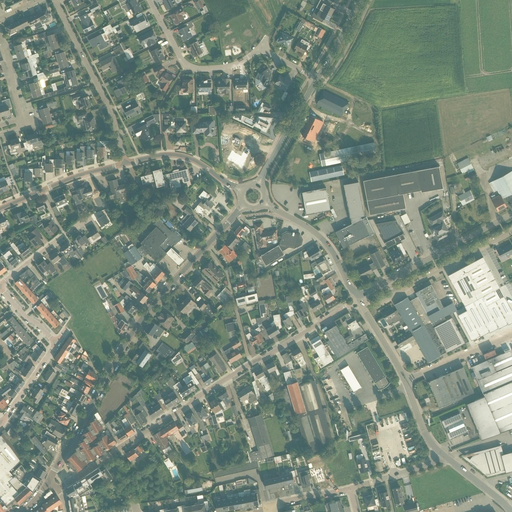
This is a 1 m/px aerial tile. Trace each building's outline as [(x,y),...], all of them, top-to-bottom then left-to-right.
[(79,0),(68,0),(69,2),(72,1),(73,2),(72,3),(76,11),(86,6),(84,2),(81,3),(79,0)] [(137,3),(135,0),(133,0),(132,1),(121,7),(122,9),(124,9),(126,13),(129,11),(131,15),(132,14),(142,9),(139,5),(138,6),(136,3),(137,3)] [(162,0),(167,9),(177,5),(174,0),(162,0)] [(203,10),(200,12),(202,15),(208,12),(205,6),(204,6),(203,4),(205,3),(203,0),(200,0),(201,0),(200,0),(193,0),(195,2),(194,2),(198,10),(202,8),(203,10)] [(319,0),(316,8),(331,16),(334,9),(330,7),(331,4),(322,0),(319,0)] [(100,9),(97,3),(89,7),(92,13),(100,9)] [(176,13),(171,16),(175,25),(176,25),(179,23),(180,23),(180,22),(180,23),(181,22),(187,19),(188,17),(186,14),(185,14),(182,8),(175,11),(176,13)] [(311,17),(322,22),(323,19),(328,22),(331,16),(316,8),(311,17)] [(47,9),(36,14),(40,22),(41,22),(42,24),(48,21),(47,18),(51,16),(47,9)] [(36,14),(27,19),(26,19),(29,25),(30,27),(40,22),(36,14)] [(86,14),(84,15),(80,17),(84,26),(82,27),(83,29),(84,30),(85,33),(90,30),(93,29),(95,28),(93,24),(91,20),(90,21),(86,14)] [(143,15),(143,16),(137,18),(129,22),(131,26),(133,25),(136,32),(150,25),(146,18),(145,19),(143,15)] [(26,17),(15,23),(19,30),(29,25),(26,19),(27,19),(26,17)] [(296,30),(300,32),(306,21),(302,19),(296,30)] [(184,28),(178,31),(180,35),(181,37),(184,41),(193,37),(189,29),(193,26),(191,21),(183,25),(184,28)] [(19,30),(15,23),(6,27),(9,35),(19,30)] [(105,33),(101,34),(89,41),(92,45),(97,43),(100,50),(105,47),(107,46),(105,42),(109,40),(106,35),(108,34),(112,32),(113,31),(110,24),(108,25),(103,28),(104,31),(105,33)] [(118,25),(112,28),(114,32),(115,34),(117,32),(118,34),(122,32),(119,27),(118,25)] [(314,25),(312,29),(316,31),(313,36),(317,38),(318,37),(322,29),(314,25)] [(328,32),(322,29),(318,37),(320,38),(323,32),(327,35),(328,32)] [(156,38),(153,31),(138,38),(142,46),(144,49),(155,43),(154,39),(156,38)] [(44,38),(46,44),(58,40),(56,34),(48,36),(47,32),(38,35),(39,39),(44,38)] [(282,32),(279,39),(278,39),(276,42),(277,43),(279,44),(282,43),(285,45),(285,46),(288,48),(293,38),(282,32)] [(16,53),(27,50),(25,44),(31,42),(30,38),(21,41),(22,44),(14,46),(16,53)] [(43,52),(44,55),(51,53),(51,51),(60,48),(58,40),(46,44),(48,50),(43,52)] [(298,41),(293,51),(296,53),(297,51),(303,55),(309,44),(302,40),(300,42),(298,41)] [(197,41),(186,47),(188,50),(190,49),(192,53),(192,55),(193,57),(194,57),(203,53),(201,49),(204,47),(202,43),(199,45),(197,41)] [(120,44),(120,45),(122,47),(124,52),(128,60),(133,57),(129,48),(126,50),(123,43),(120,44)] [(115,55),(123,51),(121,47),(117,49),(113,51),(115,55)] [(163,51),(161,47),(150,53),(155,63),(164,58),(161,51),(163,51)] [(16,53),(18,60),(26,57),(27,60),(36,58),(39,57),(38,53),(32,55),(30,49),(27,50),(16,53)] [(55,54),(57,61),(67,59),(65,52),(55,54)] [(112,57),(105,61),(100,63),(104,70),(110,66),(111,68),(110,68),(110,69),(111,69),(112,72),(117,70),(118,69),(112,57)] [(22,65),(24,72),(35,68),(34,65),(35,64),(36,64),(36,63),(36,62),(36,61),(36,58),(27,60),(28,63),(22,65)] [(57,61),(60,69),(69,66),(67,59),(57,61)] [(159,81),(168,87),(169,85),(170,84),(171,82),(171,81),(173,78),(165,73),(164,73),(162,71),(164,70),(162,66),(153,71),(156,75),(159,80),(159,81)] [(24,72),(26,78),(37,75),(38,78),(45,76),(44,72),(37,74),(35,68),(24,72)] [(132,69),(130,70),(125,73),(127,78),(130,76),(131,78),(136,76),(134,74),(132,69)] [(255,86),(258,84),(263,87),(264,89),(267,88),(270,81),(271,79),(270,76),(272,75),(268,69),(262,72),(263,73),(260,74),(258,73),(255,78),(255,86)] [(66,76),(67,79),(76,77),(74,70),(62,74),(63,77),(66,76)] [(145,75),(138,78),(140,82),(141,82),(143,84),(149,81),(145,75)] [(29,84),(31,91),(40,88),(42,88),(40,81),(46,79),(45,76),(38,78),(39,81),(29,84)] [(279,76),(275,84),(282,88),(281,88),(286,91),(291,81),(287,79),(286,80),(279,76)] [(53,91),(54,95),(73,89),(71,86),(78,84),(76,77),(67,79),(64,80),(67,87),(53,91)] [(118,97),(122,95),(132,90),(130,86),(129,87),(124,78),(118,82),(121,88),(119,89),(119,88),(118,89),(114,91),(118,97)] [(217,82),(217,94),(223,94),(229,93),(229,79),(223,79),(223,82),(220,82),(219,81),(218,81),(218,82),(217,82)] [(235,79),(235,91),(243,91),(243,93),(247,92),(247,79),(242,80),(239,80),(239,79),(235,79)] [(179,86),(179,95),(188,95),(188,93),(193,93),(193,80),(183,80),(183,86),(179,86)] [(198,87),(198,95),(211,95),(211,80),(207,80),(206,82),(204,81),(204,80),(200,80),(200,82),(199,82),(199,87),(198,87)] [(31,91),(33,98),(42,95),(40,88),(31,91)] [(352,105),(323,91),(316,104),(341,117),(345,110),(348,112),(352,105)] [(143,92),(140,93),(135,96),(137,101),(145,97),(143,92)] [(82,93),(71,97),(72,102),(77,100),(79,105),(77,106),(79,110),(82,109),(91,107),(88,96),(83,98),(82,93)] [(39,110),(42,117),(50,114),(48,108),(57,105),(55,101),(56,100),(55,98),(52,99),(53,102),(46,104),(47,108),(39,110)] [(3,106),(0,107),(0,108),(2,116),(9,114),(7,109),(11,108),(9,99),(1,101),(3,106)] [(132,102),(127,105),(123,107),(127,116),(131,114),(132,113),(134,116),(142,112),(138,105),(135,107),(132,102)] [(257,112),(263,112),(264,109),(269,112),(271,107),(265,104),(264,104),(262,103),(257,112)] [(191,116),(197,116),(197,107),(191,107),(191,108),(187,108),(187,113),(191,113),(191,116)] [(82,113),(76,115),(78,122),(80,122),(81,121),(84,131),(88,130),(90,130),(90,132),(96,130),(95,129),(95,128),(97,127),(94,117),(89,119),(87,112),(82,113)] [(42,117),(43,124),(51,121),(53,125),(66,121),(65,117),(52,121),(50,114),(42,117)] [(153,115),(145,119),(148,124),(155,121),(156,123),(160,121),(159,114),(153,115)] [(314,142),(324,122),(311,116),(301,136),(314,142)] [(272,122),(268,120),(263,117),(258,117),(256,122),(258,123),(256,127),(261,130),(266,133),(268,129),(267,128),(269,125),(270,125),(272,122)] [(324,134),(336,139),(342,126),(331,121),(324,134)] [(163,126),(163,127),(164,132),(170,132),(170,128),(176,128),(176,132),(177,132),(177,138),(174,138),(174,145),(181,144),(181,138),(180,138),(180,132),(186,132),(185,127),(185,122),(176,123),(176,125),(170,126),(170,125),(163,126)] [(192,124),(193,128),(193,133),(199,133),(199,132),(205,132),(205,135),(213,135),(213,132),(214,132),(214,131),(213,131),(213,127),(214,127),(213,122),(204,123),(204,124),(192,124)] [(246,140),(247,124),(238,124),(237,144),(235,144),(235,146),(251,147),(252,140),(246,140)] [(152,138),(145,125),(138,128),(134,130),(137,136),(141,134),(145,141),(152,138)] [(39,148),(43,147),(39,136),(34,138),(33,134),(26,136),(28,141),(26,141),(25,143),(27,150),(28,151),(29,151),(31,151),(32,150),(32,149),(32,147),(33,147),(38,146),(39,148)] [(221,145),(227,144),(229,140),(220,136),(221,145)] [(25,151),(27,150),(25,143),(24,138),(18,140),(17,139),(9,141),(10,145),(7,146),(8,149),(10,150),(9,151),(10,154),(11,155),(17,153),(17,154),(25,151)] [(96,141),(96,143),(97,143),(97,152),(97,155),(104,155),(104,150),(110,150),(110,141),(96,141)] [(86,150),(86,155),(86,158),(94,158),(94,152),(97,152),(97,143),(96,143),(94,143),(94,144),(90,144),(90,150),(86,150)] [(374,143),(319,154),(322,167),(377,155),(374,143)] [(76,153),(76,158),(76,161),(83,161),(83,155),(86,155),(86,150),(86,147),(80,147),(80,153),(76,153)] [(244,149),(245,149),(241,156),(239,156),(236,153),(235,152),(235,153),(234,153),(234,152),(232,151),(227,160),(228,160),(230,161),(231,162),(231,161),(239,165),(238,166),(242,168),(244,164),(243,164),(246,159),(249,152),(250,152),(245,149),(244,149)] [(65,156),(65,162),(66,164),(73,164),(73,158),(76,158),(76,153),(76,152),(69,152),(69,156),(66,156),(65,156)] [(55,160),(55,166),(55,168),(63,168),(62,162),(65,162),(65,156),(66,156),(66,153),(59,153),(59,160),(55,160)] [(475,173),(468,158),(457,162),(462,173),(462,174),(467,172),(469,176),(475,173)] [(45,164),(45,171),(45,172),(52,172),(52,166),(55,166),(55,160),(49,160),(49,164),(45,164)] [(38,168),(34,169),(34,177),(35,177),(42,176),(42,171),(45,171),(45,164),(45,162),(38,162),(38,168)] [(342,166),(309,173),(311,182),(322,180),(344,175),(342,166)] [(439,167),(363,181),(369,215),(406,208),(403,194),(421,190),(421,192),(443,188),(439,167)] [(20,178),(24,178),(24,181),(32,181),(31,177),(35,177),(34,177),(34,169),(24,169),(20,169),(20,178)] [(168,179),(168,177),(163,178),(162,172),(161,169),(153,171),(153,174),(141,177),(142,185),(156,181),(157,187),(165,185),(164,184),(169,182),(164,183),(164,180),(168,179)] [(167,174),(168,177),(168,179),(169,182),(171,191),(176,190),(176,188),(181,187),(179,180),(182,179),(183,184),(190,182),(187,169),(177,172),(177,170),(173,171),(173,172),(172,172),(172,173),(167,174)] [(511,193),(511,170),(489,183),(494,192),(497,191),(499,195),(491,200),(497,211),(506,207),(502,199),(511,193)] [(0,184),(3,191),(9,189),(7,186),(14,183),(11,176),(4,179),(3,177),(0,178),(0,184)] [(116,180),(109,181),(112,192),(109,193),(111,199),(114,198),(122,196),(121,194),(126,193),(127,196),(133,195),(132,192),(131,188),(128,189),(127,184),(118,186),(116,180)] [(350,219),(351,219),(364,212),(358,182),(343,185),(350,219)] [(134,186),(136,194),(142,193),(140,185),(134,186)] [(77,194),(78,195),(79,199),(93,195),(91,187),(83,189),(83,188),(77,190),(78,194),(77,194)] [(302,193),(305,209),(304,209),(305,211),(306,215),(322,212),(323,212),(323,211),(330,210),(326,189),(302,193)] [(463,206),(474,200),(469,190),(465,193),(463,189),(461,190),(463,193),(458,196),(463,206)] [(199,204),(193,210),(198,214),(201,211),(206,215),(209,211),(209,210),(213,204),(211,202),(213,199),(216,196),(211,192),(209,195),(203,191),(198,196),(202,200),(202,201),(201,200),(198,203),(199,204)] [(54,201),(56,206),(58,209),(67,204),(63,195),(57,197),(56,196),(53,198),(54,201),(54,202),(54,201)] [(107,207),(101,196),(94,200),(100,211),(107,207)] [(172,203),(180,210),(185,204),(176,197),(172,203)] [(35,204),(33,205),(35,208),(35,209),(36,208),(38,211),(41,210),(42,211),(43,211),(44,211),(45,214),(40,216),(41,219),(43,218),(48,216),(50,216),(48,212),(47,213),(41,201),(35,204)] [(187,214),(180,222),(184,225),(183,225),(186,227),(190,231),(193,227),(192,226),(197,222),(193,218),(191,217),(190,216),(192,212),(186,208),(183,211),(187,214)] [(103,210),(100,211),(96,213),(99,218),(97,220),(102,227),(109,222),(105,215),(106,214),(103,210)] [(436,224),(437,226),(430,229),(432,234),(435,232),(437,235),(436,235),(438,240),(446,235),(445,233),(448,231),(445,225),(442,221),(447,218),(443,211),(428,219),(432,226),(436,224)] [(15,219),(15,220),(17,223),(24,220),(26,223),(31,221),(31,220),(32,220),(30,217),(28,218),(25,212),(19,214),(18,213),(14,215),(15,219)] [(341,229),(339,230),(335,232),(338,239),(340,242),(343,249),(349,246),(349,245),(370,235),(374,233),(366,216),(364,216),(364,212),(351,219),(352,224),(341,230),(341,229)] [(400,216),(404,225),(410,222),(406,213),(400,216)] [(0,235),(2,240),(3,239),(1,233),(2,233),(2,231),(3,231),(4,229),(6,228),(8,229),(10,228),(9,224),(7,220),(5,221),(3,217),(0,218),(0,235)] [(378,220),(378,223),(375,224),(387,247),(405,238),(396,220),(392,221),(392,218),(378,220)] [(154,225),(156,227),(173,244),(175,245),(179,241),(179,240),(182,238),(178,235),(179,235),(178,234),(173,230),(171,232),(162,223),(163,223),(159,219),(158,220),(155,222),(153,224),(154,224),(154,225)] [(50,221),(47,224),(48,226),(44,228),(50,235),(56,230),(52,225),(53,224),(50,221)] [(262,223),(254,225),(255,231),(258,230),(259,233),(257,234),(258,242),(260,242),(261,247),(266,246),(265,241),(266,241),(266,242),(268,243),(272,242),(272,243),(274,244),(276,244),(277,242),(276,239),(277,239),(276,231),(277,231),(277,230),(272,231),(271,231),(271,232),(267,233),(267,232),(267,231),(266,231),(265,231),(264,231),(264,232),(262,233),(261,230),(263,229),(262,223)] [(234,233),(238,236),(239,237),(242,234),(244,236),(247,233),(248,233),(249,232),(249,229),(245,226),(243,229),(240,226),(234,233)] [(140,243),(142,245),(148,254),(149,254),(158,263),(167,254),(165,252),(173,244),(156,227),(140,243)] [(88,239),(90,243),(91,244),(101,237),(95,228),(89,233),(91,236),(88,239)] [(29,240),(32,243),(35,247),(41,243),(38,239),(39,239),(37,236),(40,234),(35,229),(29,234),(32,238),(29,240)] [(261,258),(256,261),(257,263),(262,260),(266,266),(284,255),(282,251),(289,247),(294,249),(297,247),(301,245),(302,240),(299,235),(287,232),(282,235),(282,239),(280,245),(279,246),(278,245),(260,256),(261,258)] [(76,239),(74,241),(76,244),(74,245),(77,250),(81,255),(84,253),(79,247),(85,242),(87,244),(87,243),(89,242),(84,235),(82,238),(80,235),(76,238),(76,239)] [(227,245),(228,246),(231,249),(234,251),(237,248),(234,245),(238,241),(236,238),(232,235),(229,238),(230,239),(226,244),(227,245)] [(10,245),(13,249),(15,251),(17,249),(23,256),(29,251),(24,245),(22,242),(19,245),(19,244),(16,247),(13,243),(10,245)] [(62,251),(63,252),(63,251),(65,254),(68,252),(72,257),(76,254),(79,258),(82,256),(81,255),(77,250),(74,252),(72,249),(67,242),(60,248),(62,251)] [(251,247),(245,242),(243,245),(249,250),(249,253),(252,250),(251,247)] [(129,249),(129,250),(137,262),(142,258),(132,243),(127,246),(129,249)] [(396,245),(399,251),(390,256),(394,263),(398,261),(398,262),(401,260),(405,258),(403,255),(406,254),(401,243),(396,245)] [(496,250),(499,255),(502,262),(507,259),(506,257),(511,254),(511,245),(511,244),(501,249),(501,248),(496,250)] [(148,254),(142,245),(137,249),(143,258),(148,254)] [(233,250),(231,252),(224,245),(218,251),(230,262),(237,255),(233,250)] [(249,250),(243,245),(240,247),(246,253),(248,254),(249,253),(249,250)] [(308,252),(307,250),(303,253),(304,259),(309,256),(311,260),(315,258),(316,259),(319,257),(318,256),(322,254),(317,247),(308,252)] [(179,254),(172,248),(167,253),(174,260),(180,265),(185,260),(179,254)] [(368,252),(370,255),(374,263),(371,264),(374,270),(377,268),(377,269),(385,265),(378,251),(377,251),(376,248),(368,252)] [(8,250),(5,253),(2,255),(9,263),(12,265),(17,261),(15,258),(18,255),(15,251),(13,249),(10,252),(8,250)] [(137,262),(129,250),(124,253),(132,265),(137,262)] [(49,257),(52,261),(54,263),(58,260),(63,266),(66,263),(69,268),(71,267),(68,262),(64,257),(61,259),(55,252),(49,257)] [(452,273),(448,276),(464,307),(478,300),(473,291),(477,288),(473,280),(490,270),(485,261),(483,257),(478,259),(452,273)] [(318,265),(324,276),(333,271),(326,259),(321,262),(320,259),(311,264),(312,268),(318,265)] [(44,261),(37,266),(41,270),(43,273),(46,270),(50,275),(54,271),(55,270),(54,268),(51,264),(48,266),(47,265),(44,261)] [(146,262),(143,265),(153,274),(151,276),(158,282),(161,278),(150,267),(148,264),(146,262)] [(150,262),(148,264),(150,267),(161,278),(165,274),(153,263),(152,264),(150,262)] [(215,284),(224,275),(210,263),(202,271),(215,284)] [(374,270),(371,264),(369,265),(358,270),(362,278),(365,276),(366,277),(370,275),(369,274),(372,273),(372,271),(374,270)] [(129,275),(132,279),(132,281),(135,278),(138,275),(133,268),(131,265),(126,268),(128,273),(129,275)] [(29,269),(19,276),(21,279),(27,273),(31,278),(30,279),(34,276),(32,273),(29,269)] [(118,285),(120,286),(120,287),(125,291),(128,287),(133,291),(135,293),(137,289),(133,286),(134,285),(129,281),(132,279),(129,275),(129,276),(126,269),(121,272),(124,278),(126,277),(126,279),(123,283),(121,281),(118,285)] [(237,284),(232,285),(233,290),(238,288),(239,289),(246,287),(243,272),(243,271),(242,270),(241,269),(239,269),(238,269),(237,269),(236,270),(235,272),(235,273),(235,274),(236,275),(236,276),(237,277),(238,277),(239,277),(240,277),(241,282),(237,283),(237,284)] [(490,270),(473,280),(477,288),(495,279),(490,270)] [(140,273),(138,275),(140,277),(152,288),(156,284),(149,278),(148,280),(140,273)] [(138,275),(135,278),(143,285),(142,287),(149,292),(152,288),(140,277),(138,275)] [(34,276),(30,279),(33,282),(31,284),(33,286),(38,281),(36,279),(34,276)] [(199,277),(192,284),(198,290),(200,288),(204,291),(202,292),(207,297),(213,290),(205,282),(199,277)] [(324,296),(323,296),(327,303),(335,298),(333,295),(334,294),(334,293),(335,291),(335,290),(334,289),(333,287),(336,285),(331,277),(324,281),(331,291),(329,291),(330,293),(328,294),(324,288),(321,290),(322,293),(324,296)] [(15,283),(20,288),(24,284),(20,279),(15,283)] [(477,288),(473,291),(478,300),(482,297),(500,288),(495,279),(477,288)] [(33,286),(29,289),(24,293),(29,298),(33,294),(32,292),(34,289),(40,283),(38,281),(33,286)] [(24,284),(20,288),(24,293),(29,289),(24,284)] [(417,297),(410,301),(427,324),(444,317),(457,310),(453,303),(443,308),(431,285),(415,293),(417,297)] [(225,287),(220,293),(228,299),(229,301),(232,298),(231,292),(225,287)] [(500,288),(482,297),(486,306),(504,296),(500,288)] [(134,294),(133,296),(137,299),(137,298),(143,303),(148,298),(137,289),(135,293),(133,291),(132,293),(134,294)] [(316,302),(310,306),(311,307),(310,307),(311,308),(313,312),(322,307),(318,300),(320,299),(316,293),(317,293),(315,289),(309,293),(312,296),(313,296),(315,300),(316,302)] [(220,293),(216,297),(224,304),(228,299),(220,293)] [(249,295),(241,297),(236,298),(237,306),(247,304),(258,301),(256,293),(255,294),(249,295)] [(33,294),(29,298),(33,304),(38,299),(33,294)] [(466,310),(458,315),(471,340),(476,338),(473,333),(477,331),(478,332),(482,330),(484,334),(489,332),(494,330),(492,325),(496,323),(496,324),(501,322),(503,326),(507,324),(508,324),(511,322),(511,320),(510,317),(511,316),(511,310),(504,296),(486,306),(482,297),(464,307),(466,310)] [(177,308),(187,317),(188,317),(186,314),(196,304),(188,297),(177,308)] [(394,305),(397,310),(402,318),(399,320),(407,334),(395,341),(399,347),(414,339),(428,363),(441,355),(441,354),(442,354),(427,324),(410,301),(407,297),(394,305)] [(48,306),(44,302),(46,300),(44,298),(41,300),(42,302),(37,307),(41,312),(46,308),(48,306)] [(196,334),(217,312),(208,303),(206,305),(201,301),(197,306),(202,310),(201,311),(207,316),(193,330),(196,334)] [(114,305),(119,314),(125,311),(120,302),(114,305)] [(122,305),(123,307),(131,314),(134,311),(137,309),(136,308),(133,305),(133,304),(130,302),(127,306),(124,303),(122,305)] [(300,315),(298,316),(300,320),(308,315),(306,312),(308,311),(303,302),(299,304),(302,309),(297,312),(300,315)] [(383,316),(383,317),(386,321),(389,325),(393,323),(394,323),(399,320),(402,318),(397,310),(394,312),(391,307),(387,309),(388,310),(382,314),(383,316)] [(46,308),(41,312),(46,317),(51,313),(50,313),(46,308)] [(111,310),(107,313),(118,332),(122,334),(124,331),(128,324),(122,320),(119,324),(111,310)] [(51,313),(46,317),(50,322),(55,318),(58,316),(53,311),(50,313),(51,313)] [(286,319),(283,321),(284,324),(287,328),(293,324),(290,321),(292,320),(290,317),(294,314),(293,311),(289,312),(289,311),(286,313),(283,315),(286,319)] [(170,324),(174,319),(164,312),(163,314),(161,313),(158,317),(160,319),(158,321),(164,325),(163,326),(168,330),(172,325),(170,324)] [(15,321),(11,316),(6,321),(10,326),(15,321)] [(55,318),(50,322),(55,328),(60,323),(60,324),(63,321),(60,318),(58,316),(55,318)] [(345,321),(343,322),(349,333),(351,332),(360,326),(360,325),(359,326),(357,322),(357,323),(356,321),(354,317),(352,318),(353,319),(352,318),(351,318),(350,318),(349,318),(347,319),(347,318),(344,320),(345,321)] [(444,317),(427,324),(442,354),(446,352),(446,353),(465,343),(452,318),(446,321),(444,317)] [(269,328),(265,330),(270,338),(280,332),(278,330),(278,329),(279,329),(282,327),(280,318),(274,320),(275,326),(269,329),(269,328)] [(15,321),(10,326),(14,331),(20,326),(15,321)] [(159,337),(164,330),(151,321),(144,331),(152,336),(154,334),(159,337)] [(227,333),(237,330),(235,322),(225,324),(227,333)] [(349,339),(345,342),(335,325),(325,332),(330,340),(326,342),(337,358),(354,348),(349,339)] [(18,336),(24,331),(20,326),(14,331),(17,334),(15,335),(17,337),(18,336)] [(353,336),(349,339),(354,348),(368,339),(366,336),(365,334),(360,326),(351,332),(353,336)] [(251,334),(247,336),(252,345),(257,342),(258,344),(259,344),(260,345),(262,343),(261,342),(264,341),(261,337),(263,336),(260,331),(261,330),(259,327),(256,329),(259,333),(253,337),(254,338),(253,338),(251,334)] [(186,343),(195,334),(190,329),(181,338),(186,343)] [(206,334),(202,329),(192,339),(194,342),(206,334)] [(24,331),(18,336),(23,341),(28,336),(24,331)] [(28,336),(23,341),(27,345),(33,340),(28,336)] [(317,363),(320,367),(320,368),(333,360),(321,340),(318,336),(310,341),(319,356),(315,359),(318,362),(317,363)] [(69,337),(65,342),(71,346),(74,348),(76,345),(73,343),(75,340),(69,337)] [(224,352),(229,361),(231,363),(236,360),(237,358),(238,359),(242,357),(236,348),(241,345),(238,339),(230,344),(232,347),(224,352)] [(34,342),(31,346),(30,346),(32,349),(33,350),(32,351),(41,357),(45,352),(39,348),(34,342)] [(65,342),(62,348),(67,352),(70,354),(71,354),(74,349),(74,348),(71,346),(65,342)] [(187,345),(183,348),(187,355),(196,348),(192,342),(187,345)] [(136,363),(142,367),(151,355),(147,352),(150,348),(142,343),(139,348),(141,349),(141,350),(140,350),(138,353),(139,353),(138,355),(137,354),(136,354),(136,355),(136,356),(136,357),(135,356),(131,361),(135,364),(136,363)] [(167,359),(175,352),(162,343),(156,351),(158,353),(155,357),(160,361),(163,357),(167,359)] [(367,346),(360,351),(356,353),(375,383),(379,390),(378,390),(381,390),(383,389),(386,387),(388,385),(390,383),(390,382),(389,384),(385,377),(386,377),(367,346)] [(58,354),(62,357),(66,359),(68,356),(71,359),(73,356),(70,354),(67,352),(62,348),(58,354)] [(301,367),(306,363),(303,359),(302,355),(298,348),(292,352),(296,359),(301,367)] [(511,355),(510,350),(491,359),(511,408),(511,355)] [(25,353),(23,356),(28,359),(29,357),(32,359),(38,363),(41,357),(32,351),(33,352),(30,355),(29,354),(29,355),(25,353)] [(283,373),(285,377),(287,385),(298,382),(297,380),(294,370),(291,360),(286,353),(281,356),(286,363),(285,363),(286,367),(288,366),(289,371),(283,373)] [(66,359),(62,357),(58,354),(54,359),(59,363),(57,365),(62,368),(64,365),(62,364),(66,359)] [(177,363),(181,358),(177,354),(173,358),(177,363)] [(216,354),(209,359),(211,363),(212,362),(215,367),(214,367),(217,371),(218,370),(220,374),(226,369),(216,354)] [(21,360),(21,359),(26,362),(22,367),(25,369),(31,373),(35,367),(29,363),(26,361),(28,359),(23,356),(20,355),(18,358),(21,360)] [(511,408),(491,359),(472,367),(484,397),(466,405),(481,440),(511,428),(511,408)] [(266,366),(268,370),(269,372),(272,371),(277,383),(280,382),(277,375),(279,374),(274,362),(266,366)] [(11,363),(8,365),(13,371),(17,374),(19,372),(21,373),(21,374),(27,378),(31,373),(25,369),(22,367),(19,371),(15,369),(11,363)] [(80,369),(81,370),(87,373),(85,376),(93,381),(96,375),(93,373),(93,372),(86,368),(87,365),(83,363),(80,369)] [(210,367),(207,363),(199,368),(203,373),(200,375),(202,378),(201,379),(206,385),(213,380),(206,369),(210,367)] [(62,368),(57,365),(56,364),(53,368),(59,372),(62,368)] [(194,364),(189,368),(191,370),(195,375),(198,373),(194,368),(196,367),(194,364)] [(354,392),(361,387),(348,365),(340,370),(354,392)] [(463,367),(437,378),(428,382),(439,408),(474,393),(463,367)] [(301,368),(294,370),(297,380),(301,379),(302,378),(303,375),(301,368)] [(45,381),(46,381),(49,383),(55,374),(49,369),(46,374),(47,375),(44,379),(45,380),(45,381)] [(261,369),(253,373),(255,381),(257,379),(259,381),(266,391),(271,388),(267,377),(266,378),(261,369)] [(186,384),(191,392),(191,391),(192,392),(194,391),(194,390),(196,388),(194,384),(195,383),(196,385),(199,383),(191,371),(188,373),(189,375),(183,379),(186,384)] [(8,379),(9,379),(21,387),(24,382),(14,375),(10,373),(8,375),(10,376),(8,379)] [(82,382),(85,384),(90,387),(93,382),(78,373),(76,376),(83,381),(82,382)] [(89,388),(75,379),(71,377),(69,381),(80,387),(79,389),(86,393),(89,388)] [(184,396),(191,392),(186,384),(182,387),(180,384),(177,386),(171,377),(168,379),(169,380),(175,389),(178,388),(181,393),(182,393),(184,396)] [(21,387),(9,379),(7,382),(13,386),(11,388),(12,389),(13,390),(17,393),(21,387)] [(298,382),(287,385),(288,388),(282,390),(289,415),(295,414),(307,454),(321,450),(334,443),(332,437),(334,437),(330,421),(320,388),(319,388),(317,382),(316,383),(315,381),(302,384),(301,379),(297,380),(298,382)] [(172,391),(175,389),(169,380),(166,382),(172,391)] [(252,382),(253,386),(257,400),(260,398),(256,384),(255,380),(252,382)] [(238,395),(238,396),(241,401),(248,397),(251,403),(253,401),(255,403),(256,403),(257,402),(256,400),(256,399),(249,386),(245,389),(237,394),(238,395)] [(274,398),(279,397),(276,386),(271,387),(272,390),(274,398)] [(0,393),(2,396),(11,389),(8,387),(0,393)] [(32,400),(36,404),(41,396),(39,395),(42,391),(37,387),(32,395),(34,397),(32,400)] [(70,387),(69,390),(76,394),(74,397),(82,401),(85,395),(70,387)] [(66,395),(56,389),(56,390),(58,391),(57,394),(65,398),(66,395)] [(141,389),(135,395),(136,398),(141,405),(142,408),(146,405),(139,395),(144,392),(141,389)] [(8,395),(9,396),(13,398),(16,394),(11,390),(8,395)] [(168,395),(174,404),(179,401),(175,394),(174,394),(173,392),(168,395)] [(226,392),(218,397),(220,400),(218,402),(219,403),(223,410),(226,407),(225,405),(230,401),(227,396),(228,396),(226,392)] [(174,404),(168,395),(163,398),(159,393),(156,395),(162,404),(165,403),(168,408),(174,404)] [(153,407),(158,414),(163,411),(160,406),(162,404),(156,395),(153,397),(158,404),(153,407)] [(64,398),(62,402),(77,410),(80,404),(73,400),(72,402),(64,398)] [(208,403),(211,408),(214,414),(216,413),(219,415),(223,413),(222,409),(215,399),(208,403)] [(60,400),(59,403),(59,404),(61,405),(68,409),(67,411),(74,415),(77,410),(62,402),(60,400)] [(158,414),(153,407),(151,403),(148,405),(150,409),(148,411),(152,418),(158,414)] [(17,417),(21,420),(24,417),(26,419),(27,418),(28,417),(32,421),(33,420),(35,418),(38,413),(28,405),(26,408),(24,406),(20,412),(20,413),(17,417)] [(125,418),(126,418),(131,425),(135,422),(125,405),(123,407),(127,414),(123,416),(125,418)] [(132,411),(141,425),(147,421),(145,418),(148,416),(142,408),(141,405),(132,411)] [(196,411),(201,420),(204,418),(205,419),(207,419),(211,417),(211,416),(211,415),(206,408),(204,410),(202,407),(201,408),(200,408),(197,409),(197,410),(196,411)] [(64,414),(57,410),(55,414),(58,416),(56,420),(66,425),(66,424),(67,424),(68,422),(67,421),(68,421),(69,419),(68,419),(69,418),(68,418),(63,416),(64,414)] [(82,436),(97,456),(117,443),(113,437),(105,425),(97,410),(90,422),(91,424),(88,426),(82,436)] [(35,418),(33,420),(40,426),(41,424),(39,423),(37,421),(42,414),(41,414),(38,413),(35,418)] [(185,421),(190,430),(195,427),(195,426),(194,424),(197,422),(192,413),(191,414),(190,414),(187,415),(187,416),(186,417),(187,420),(185,421)] [(467,432),(459,413),(442,421),(444,427),(447,426),(449,432),(447,433),(450,439),(467,432)] [(251,414),(247,415),(252,430),(265,426),(262,414),(252,417),(251,414)] [(134,432),(125,418),(122,420),(126,427),(124,429),(128,436),(134,432)] [(50,421),(48,426),(54,429),(52,433),(55,434),(60,437),(62,433),(62,434),(63,432),(62,432),(63,431),(60,429),(60,428),(58,427),(59,424),(55,422),(51,420),(50,421)] [(113,437),(116,435),(121,442),(128,437),(123,431),(120,433),(118,430),(115,433),(108,422),(105,425),(113,437)] [(174,422),(166,427),(171,435),(172,434),(179,430),(180,431),(179,432),(182,437),(187,434),(187,432),(181,423),(177,426),(174,422)] [(253,462),(274,455),(265,426),(252,430),(258,450),(250,453),(251,457),(253,462)] [(166,427),(161,431),(166,438),(169,436),(173,442),(174,441),(175,442),(176,442),(177,442),(172,434),(171,435),(166,427)] [(44,441),(41,443),(47,450),(50,448),(49,447),(51,445),(54,447),(57,440),(54,438),(55,436),(49,433),(46,431),(43,436),(48,438),(46,442),(44,441)] [(161,431),(152,436),(163,454),(164,453),(165,454),(171,450),(172,450),(174,449),(169,441),(168,442),(166,438),(161,431)] [(0,459),(9,470),(19,461),(22,459),(2,434),(0,435),(0,459)] [(47,450),(41,443),(35,435),(31,438),(35,444),(34,445),(35,446),(36,446),(39,449),(38,450),(39,451),(40,451),(41,451),(40,453),(39,454),(35,457),(41,464),(45,461),(41,457),(42,456),(42,454),(43,454),(47,451),(47,450)] [(85,464),(97,456),(82,436),(77,444),(79,446),(75,448),(68,460),(67,462),(67,463),(67,465),(67,466),(67,467),(68,468),(69,469),(69,470),(71,471),(72,471),(73,471),(74,471),(76,471),(77,470),(78,472),(85,464)] [(125,454),(130,461),(141,454),(140,452),(143,450),(140,445),(136,447),(137,448),(134,450),(133,449),(125,454)] [(511,451),(501,455),(499,448),(477,454),(471,461),(488,474),(505,470),(506,473),(511,471),(511,451)] [(168,458),(163,461),(169,469),(174,466),(168,458)] [(357,460),(360,473),(368,471),(365,458),(363,459),(358,460),(357,460)] [(0,511),(6,508),(0,499),(0,498),(13,488),(8,482),(13,477),(8,471),(9,470),(0,459),(0,511)] [(27,464),(29,464),(30,466),(29,466),(31,468),(32,467),(33,469),(32,470),(36,472),(35,474),(42,478),(46,472),(37,467),(38,465),(35,464),(36,463),(33,459),(31,461),(29,460),(27,464)] [(19,461),(9,470),(11,472),(21,463),(19,461)] [(258,468),(257,461),(253,462),(243,464),(224,469),(215,471),(213,471),(214,478),(258,468)] [(376,473),(383,471),(381,461),(374,463),(376,473)] [(11,473),(14,476),(14,475),(19,482),(32,493),(40,480),(32,475),(33,474),(30,471),(29,473),(25,470),(21,464),(11,473)] [(98,468),(85,476),(90,484),(101,477),(104,482),(107,479),(109,481),(113,478),(106,468),(101,472),(98,468)] [(311,478),(309,470),(298,473),(301,487),(310,485),(309,479),(311,478)] [(285,476),(289,489),(293,488),(292,483),(294,483),(294,484),(295,484),(293,477),(292,474),(289,475),(285,476)] [(14,476),(13,477),(8,482),(13,488),(0,498),(0,499),(6,508),(7,507),(10,505),(13,503),(12,503),(15,500),(19,505),(32,493),(19,482),(14,475),(14,476)] [(90,484),(85,476),(85,477),(80,480),(87,491),(93,487),(90,484)] [(271,479),(274,492),(278,491),(277,488),(284,487),(284,490),(289,489),(285,476),(271,479)] [(270,493),(274,492),(271,479),(264,481),(266,491),(267,491),(266,489),(269,489),(270,493)] [(87,491),(80,480),(72,485),(80,496),(79,496),(79,497),(82,496),(84,496),(89,495),(87,491)] [(185,494),(203,491),(201,482),(183,486),(185,494)] [(80,496),(72,485),(67,488),(66,491),(71,497),(67,498),(70,511),(78,511),(84,511),(82,496),(79,497),(79,496),(80,496)] [(396,504),(404,502),(403,501),(400,487),(393,489),(396,504)] [(244,490),(245,495),(247,507),(253,506),(251,494),(250,491),(249,489),(244,490)] [(259,489),(250,491),(251,494),(253,506),(258,505),(258,500),(261,499),(259,489)] [(383,507),(390,505),(387,492),(384,492),(384,493),(379,494),(383,507)] [(62,509),(61,503),(56,495),(49,500),(54,507),(57,506),(58,509),(62,509)] [(245,495),(239,496),(241,508),(247,507),(245,495)] [(373,507),(379,506),(377,499),(374,500),(373,495),(364,497),(367,507),(373,505),(373,507)] [(239,496),(233,497),(235,509),(241,508),(239,496)] [(233,497),(227,499),(229,510),(235,509),(233,497)] [(42,504),(43,506),(47,511),(51,510),(54,507),(49,500),(42,504)] [(221,500),(215,501),(216,511),(218,511),(223,511),(221,500)] [(198,504),(199,511),(208,511),(209,511),(207,501),(204,502),(203,503),(198,504)] [(329,511),(344,511),(344,508),(341,509),(340,505),(341,505),(340,501),(332,503),(332,502),(326,504),(327,509),(330,508),(331,511),(329,511)] [(189,506),(190,511),(199,511),(198,504),(198,503),(195,503),(194,505),(189,506)] [(416,503),(404,506),(405,511),(413,511),(418,511),(416,503)]
